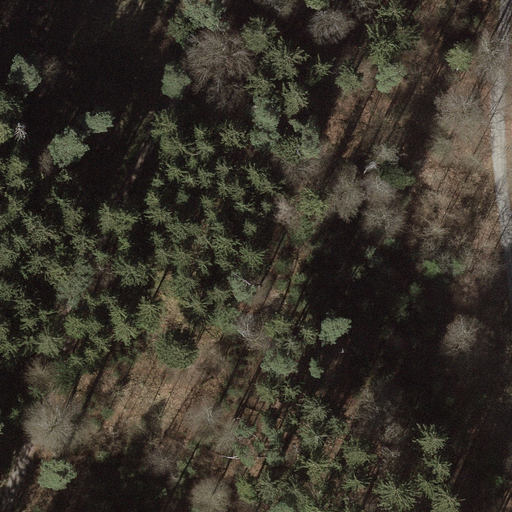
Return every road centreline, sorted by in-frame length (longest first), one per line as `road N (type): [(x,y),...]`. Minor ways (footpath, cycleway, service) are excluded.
road 1 (track): [(4,511),(82,276),(222,0)]
road 2 (track): [(511,254),(497,155),(509,0)]
